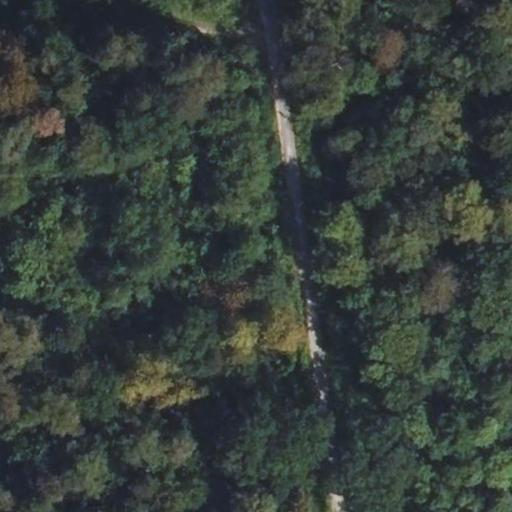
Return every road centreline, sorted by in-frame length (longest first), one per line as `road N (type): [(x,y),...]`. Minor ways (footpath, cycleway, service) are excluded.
road 1 (track): [(258,0),(332,511)]
road 2 (track): [(12,0),(511,84)]
